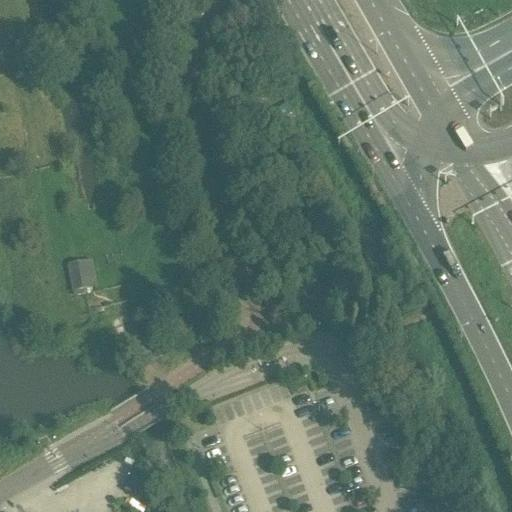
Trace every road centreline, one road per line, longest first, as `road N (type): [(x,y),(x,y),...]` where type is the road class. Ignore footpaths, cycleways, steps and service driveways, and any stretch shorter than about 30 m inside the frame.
road 1 (primary): [(391,175),(511,404)]
road 2 (primary): [(295,0),(391,175)]
